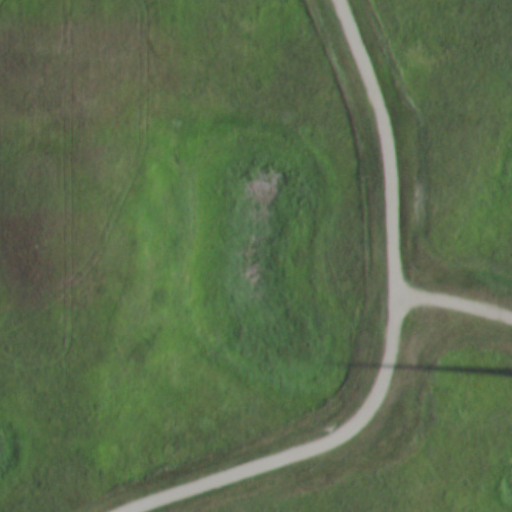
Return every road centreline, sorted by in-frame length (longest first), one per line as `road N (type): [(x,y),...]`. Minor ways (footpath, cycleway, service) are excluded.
road 1 (track): [(99,511),(132,492),(371,435),(388,267),(363,68),(336,0)]
road 2 (track): [(386,288),(511,326)]
